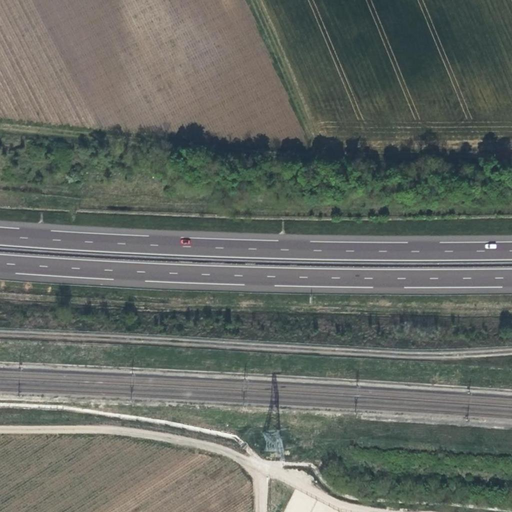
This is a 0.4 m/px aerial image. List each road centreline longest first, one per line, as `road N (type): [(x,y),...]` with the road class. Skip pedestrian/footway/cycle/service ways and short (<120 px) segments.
road 1 (motorway): [(0,262),(255,277),(511,278)]
road 2 (motorway): [(511,252),(259,251),(0,236)]
road 3 (track): [(255,0),(319,144),(374,157),(511,156)]
road 4 (track): [(0,427),(161,435),(221,449),(271,475)]
